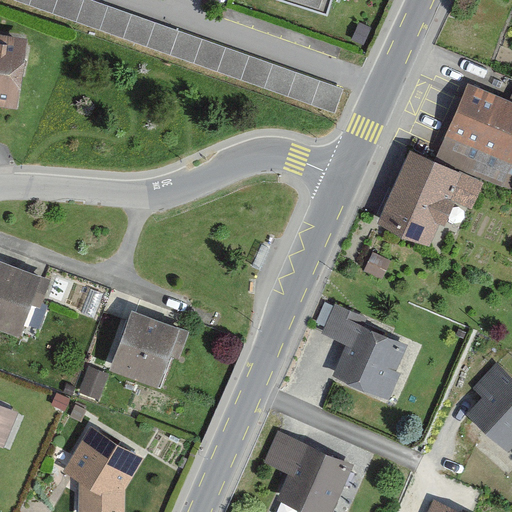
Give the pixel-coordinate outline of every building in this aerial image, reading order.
[(8,0),(335,113),(343,89),(88,0),(8,0)] [(329,0),(256,0),(323,21),(329,0)] [(28,40),(0,35),(0,108),(17,111),(28,40)] [(511,101),(460,78),(435,132),(497,161),(511,128),(511,101)] [(460,176),(410,153),(378,225),(428,247),(460,176)] [(450,201),(471,210),(483,183),(462,174),(450,201)] [(363,272),(383,280),(391,261),(372,252),(363,272)] [(41,278),(0,263),(0,331),(19,339),(41,278)] [(365,317),(334,304),(322,335),(347,345),(333,380),(387,402),(410,346),(361,327),(365,317)] [(179,329),(131,312),(109,372),(158,389),(179,329)] [(511,448),(511,378),(496,364),(475,388),(485,397),(467,416),(508,453),(511,448)] [(79,393),(99,400),(108,374),(89,367),(79,393)] [(19,413),(0,404),(0,446),(4,448),(19,413)] [(145,458),(91,426),(64,472),(79,484),(78,511),(124,511),(126,491),(145,458)] [(333,511),(354,465),(280,432),(265,463),(289,474),(277,501),(302,511),(333,511)] [(459,511),(434,501),(429,511),(459,511)]
